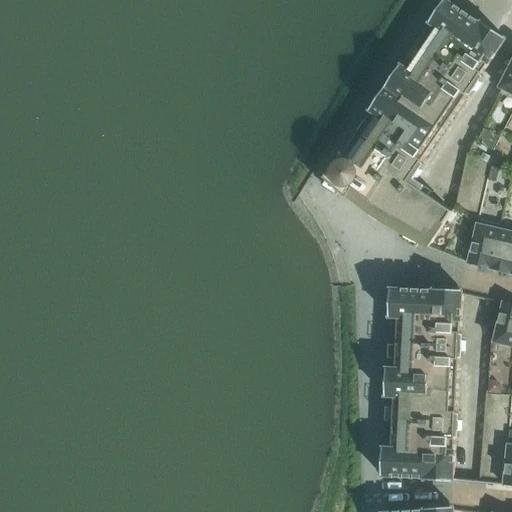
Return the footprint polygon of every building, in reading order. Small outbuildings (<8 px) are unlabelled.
[(506,41),(507,39),(484,23),(482,25),(446,0),(325,178),(349,198),(350,196),(372,214),(371,215),(380,222),(381,221),(406,236),(419,242),(429,247),(453,212),(410,183),(413,178),(417,180),(423,171),(420,168),(423,164),(469,95),(473,90),(476,92),(483,83),(479,80),(482,75),(506,41)] [(503,89),(511,93),(511,66),(501,88),(503,89)] [(511,93),(503,89),(497,100),(511,107),(511,93)] [(511,107),(497,100),(492,111),(511,121),(511,107)] [(511,121),(492,111),(486,122),(511,135),(511,121)] [(511,135),(486,122),(480,133),(511,149),(511,135)] [(511,163),(511,149),(480,133),(474,144),(511,163)] [(511,163),(474,144),(468,157),(492,166),(508,172),(511,163)] [(465,170),(490,175),(492,166),(468,157),(465,170)] [(490,175),(465,170),(463,182),(487,188),(490,175)] [(487,188),(463,182),(460,194),(485,200),(487,188)] [(479,221),(480,221),(485,200),(460,194),(457,206),(479,221)] [(491,269),(501,226),(480,221),(479,221),(469,264),(491,269)] [(511,274),(511,272),(511,228),(501,226),(491,269),(511,274)] [(392,289),(391,316),(383,476),(426,478),(426,480),(455,482),(455,480),(457,432),(457,426),(462,426),(462,415),(458,414),(458,408),(461,358),(460,358),(461,352),(465,352),(466,341),(461,341),(462,335),(464,291),(435,290),(435,291),(392,289)] [(511,345),(511,304),(505,303),(496,341),(495,342),(511,345)] [(511,345),(495,342),(496,341),(491,340),(490,356),(511,357),(511,345)] [(511,370),(511,357),(490,356),(489,369),(511,370)] [(511,370),(489,369),(488,381),(511,383),(511,370)] [(487,394),(511,395),(511,383),(488,381),(487,394)] [(511,395),(487,394),(486,406),(511,408),(511,395)] [(511,408),(486,406),(485,419),(511,421),(511,414),(511,408)] [(510,434),(511,433),(511,432),(511,421),(485,419),(484,432),(510,434)] [(483,444),(508,446),(508,445),(510,445),(510,434),(484,432),(483,444)] [(483,444),(482,457),(507,459),(508,446),(483,444)] [(507,459),(482,457),(481,469),(506,471),(507,459)] [(506,471),(481,469),(480,483),(505,485),(506,471)]
